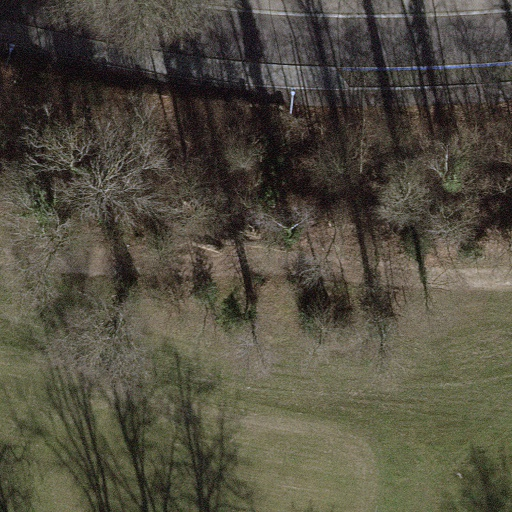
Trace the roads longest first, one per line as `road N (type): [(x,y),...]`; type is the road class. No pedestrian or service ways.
road 1 (residential): [(36,0),(159,29),(303,46),(388,50),(511,37)]
road 2 (track): [(511,278),(448,278),(299,253),(73,265)]
